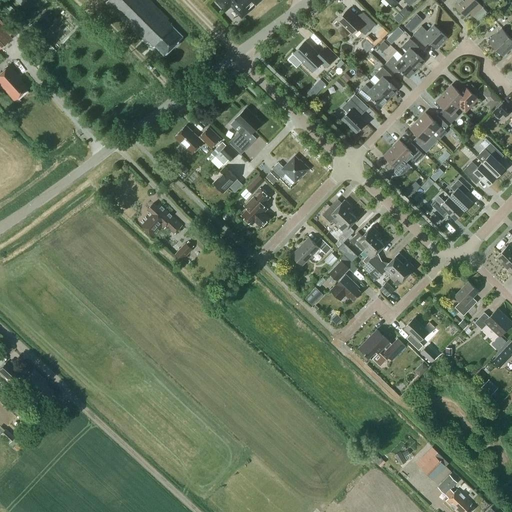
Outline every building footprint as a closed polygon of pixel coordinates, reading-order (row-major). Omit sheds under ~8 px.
[(155,46),(165,56),(183,37),(171,25),(172,24),(168,20),(169,18),(150,0),(110,0),(106,4),(142,39),(142,38),(147,43),(148,42),(154,48),(155,46)] [(243,16),(250,10),(248,8),(255,3),(256,4),(260,0),(218,0),(218,1),(226,10),(232,5),(243,16)] [(461,0),(456,5),(466,16),(470,12),(474,16),(483,7),(476,0),(461,0)] [(406,5),(400,12),(405,18),(412,11),(406,5)] [(358,18),(349,9),(338,20),(353,35),(359,28),(366,35),(376,24),(364,12),(358,18)] [(423,19),(416,13),(405,25),(411,32),(423,19)] [(0,47),(11,37),(7,33),(11,30),(0,18),(0,47)] [(427,38),(437,48),(448,38),(434,25),(428,32),(422,26),(413,34),(422,43),(427,38)] [(374,47),(388,33),(382,27),(376,33),(379,36),(374,42),(367,35),(364,38),(374,47)] [(489,41),(496,48),(510,36),(503,28),(489,41)] [(511,37),(510,36),(496,48),(503,56),(511,48),(511,37)] [(402,47),(407,52),(403,56),(417,69),(425,61),(415,51),(419,47),(410,38),(402,47)] [(319,54),(306,41),(294,53),(313,72),(322,63),(326,67),(334,59),(324,49),(319,54)] [(384,41),(378,47),(383,52),(389,46),(384,41)] [(417,69),(403,56),(398,61),(393,56),(386,64),(395,73),(399,68),(409,78),(417,69)] [(27,88),(16,76),(18,75),(10,66),(0,74),(0,82),(8,91),(8,93),(11,97),(13,97),(14,99),(27,88)] [(376,84),(390,98),(398,90),(388,80),(392,76),(383,67),(375,75),(380,80),(376,84)] [(346,73),(342,77),(347,82),(351,78),(346,73)] [(337,79),(333,84),(340,89),(344,84),(337,79)] [(390,98),(376,84),(371,89),(366,84),(358,92),(367,101),(372,97),(382,106),(390,98)] [(459,107),(460,107),(465,112),(478,99),(465,86),(460,92),(452,85),(445,93),(459,107)] [(486,96),(490,100),(486,105),(491,110),(500,101),(490,91),(486,96)] [(459,107),(445,93),(437,101),(444,108),(440,112),(451,123),(459,115),(455,111),(459,107)] [(362,109),(359,106),(363,102),(355,95),(342,107),(348,113),(343,118),(357,132),(367,122),(357,113),(362,109)] [(503,115),(505,118),(511,110),(511,108),(503,101),(493,112),(500,119),(503,115)] [(236,119),(231,124),(239,132),(252,144),(257,139),(252,134),(263,123),(247,107),(236,119)] [(434,119),(426,112),(418,120),(433,134),(439,140),(447,132),(445,130),(449,126),(438,115),(434,119)] [(439,140),(433,134),(418,120),(411,128),(418,135),(414,140),(427,152),(439,140)] [(186,125),(175,137),(193,153),(205,140),(212,147),(221,138),(209,127),(199,137),(186,125)] [(400,140),(392,148),(407,162),(411,157),(417,163),(424,155),(411,143),(407,147),(400,140)] [(483,162),(497,177),(506,168),(499,161),(504,155),(491,143),(478,156),(483,162)] [(220,151),(216,156),(224,165),(229,160),(231,162),(237,155),(226,145),(220,151)] [(411,166),(407,162),(392,148),(384,156),(394,165),(388,170),(394,176),(404,174),(411,166)] [(303,163),(295,156),(284,167),(279,162),(273,168),(282,177),(286,173),(295,182),(303,174),(303,175),(310,169),(304,163),(303,163)] [(437,156),(432,161),(438,166),(443,161),(437,156)] [(497,177),(483,162),(478,167),(472,161),(464,171),(477,183),(482,178),(489,185),(497,177)] [(180,178),(189,170),(182,163),(174,170),(180,178)] [(238,178),(226,166),(221,171),(223,173),(214,183),(224,192),(238,178)] [(273,184),(278,179),(271,172),(266,177),(273,184)] [(435,172),(431,176),(436,180),(440,176),(435,172)] [(265,180),(259,175),(258,176),(249,186),(254,191),(255,191),(265,180)] [(450,188),(454,192),(450,196),(465,210),(473,201),(466,195),(470,190),(459,179),(450,188)] [(404,193),(410,198),(415,192),(410,187),(404,193)] [(252,193),(247,188),(241,194),(247,199),(252,193)] [(244,206),(248,209),(242,215),(252,225),(256,221),(261,227),(270,218),(264,212),(268,208),(263,204),(270,197),(261,188),(244,206)] [(445,201),(439,196),(431,204),(444,217),(449,212),(456,219),(465,210),(450,196),(445,201)] [(332,220),(336,224),(340,220),(340,221),(350,211),(353,208),(345,200),(335,210),(331,206),(323,214),(330,222),(332,220)] [(154,236),(162,228),(163,230),(166,226),(175,234),(182,226),(158,204),(156,207),(153,204),(148,210),(150,212),(140,223),(154,236)] [(339,237),(340,238),(336,243),(340,247),(344,242),(353,233),(348,228),(358,219),(350,211),(340,221),(340,220),(336,224),(344,232),(339,237)] [(434,213),(430,217),(438,225),(442,220),(434,213)] [(356,243),(364,250),(367,247),(368,247),(377,237),(381,234),(372,226),(363,236),(359,231),(350,240),(354,245),(356,243)] [(316,243),(309,237),(292,255),(303,265),(320,247),(326,254),(332,248),(321,238),(316,243)] [(363,266),(371,273),(382,261),(376,254),(385,245),(377,237),(368,247),(367,247),(364,250),(368,255),(363,260),(366,263),(363,266)] [(188,241),(174,255),(181,262),(193,250),(192,249),(194,247),(188,241)] [(496,257),(504,265),(511,257),(511,247),(509,244),(496,257)] [(391,277),(395,274),(395,273),(404,264),(404,263),(407,260),(400,252),(396,256),(387,265),(382,261),(371,273),(377,279),(385,271),(391,277)] [(338,259),(331,253),(324,260),(331,266),(338,259)] [(342,260),(330,273),(339,282),(336,285),(331,291),(341,301),(346,295),(348,296),(349,298),(351,297),(354,300),(357,296),(361,292),(358,289),(360,287),(345,273),(350,268),(342,260)] [(415,268),(407,260),(404,263),(404,264),(395,273),(395,274),(399,278),(394,283),(397,286),(415,268)] [(386,281),(379,289),(387,296),(394,289),(386,281)] [(455,307),(464,315),(475,304),(470,300),(479,291),(469,281),(455,296),(461,301),(455,307)] [(315,303),(324,293),(318,287),(309,297),(315,303)] [(511,323),(511,322),(497,309),(490,317),(485,312),(475,322),(482,329),(488,323),(501,335),(511,323)] [(342,318),(337,313),(330,319),(335,324),(342,318)] [(429,332),(414,318),(405,328),(414,336),(410,341),(419,350),(423,345),(420,341),(429,332)] [(468,325),(462,319),(458,325),(464,330),(468,325)] [(384,352),(392,360),(406,346),(398,338),(393,344),(377,329),(360,347),(372,359),(384,346),(387,349),(384,352)] [(500,335),(492,344),(498,350),(506,341),(500,335)] [(511,339),(510,338),(495,354),(497,356),(511,340),(511,339)] [(511,340),(497,356),(493,361),(499,366),(500,368),(511,354),(511,340)] [(420,352),(431,362),(438,355),(427,345),(420,352)] [(6,362),(0,369),(0,372),(11,383),(19,374),(6,362)] [(46,385),(48,383),(34,370),(21,384),(28,390),(30,389),(35,394),(36,393),(44,400),(52,391),(46,385)] [(486,382),(482,387),(490,396),(495,391),(486,382)] [(25,419),(20,424),(25,429),(30,424),(25,419)] [(5,428),(0,433),(0,435),(13,447),(18,442),(13,438),(14,437),(5,428)] [(446,466),(449,463),(432,446),(416,462),(425,471),(438,485),(452,471),(446,466)] [(408,449),(404,452),(406,456),(405,457),(407,460),(412,457),(408,449)] [(407,462),(400,451),(395,455),(401,465),(407,462)] [(457,490),(455,492),(451,489),(458,482),(450,475),(439,487),(450,498),(446,501),(457,511),(470,511),(473,510),(470,507),(472,505),(457,490)]
